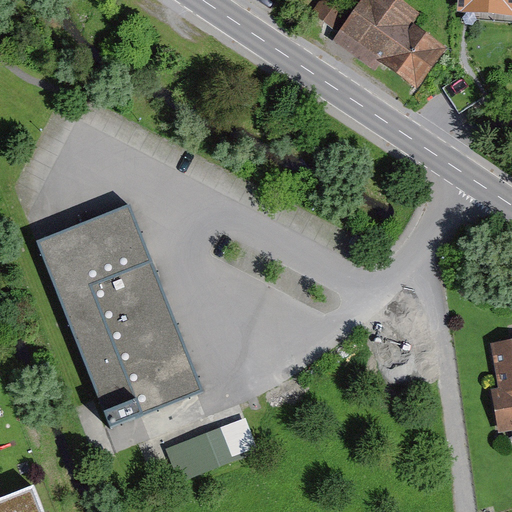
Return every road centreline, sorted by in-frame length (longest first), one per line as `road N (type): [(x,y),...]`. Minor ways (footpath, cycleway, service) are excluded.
road 1 (secondary): [(472,175),(209,0)]
road 2 (unclassified): [(472,175),(413,261),(379,286)]
